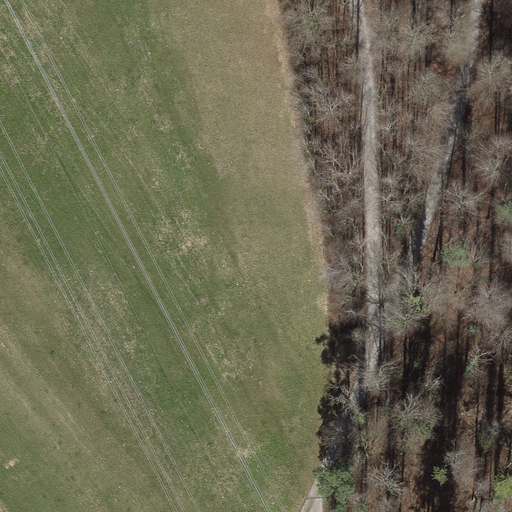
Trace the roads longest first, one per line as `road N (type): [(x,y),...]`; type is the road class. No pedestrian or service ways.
road 1 (track): [(375,349),(425,225),(473,57),(477,0)]
road 2 (track): [(351,0),(372,170),(375,349)]
road 3 (track): [(306,507),(375,349)]
